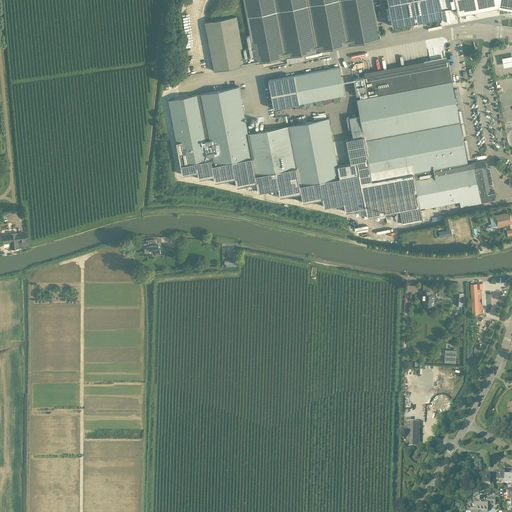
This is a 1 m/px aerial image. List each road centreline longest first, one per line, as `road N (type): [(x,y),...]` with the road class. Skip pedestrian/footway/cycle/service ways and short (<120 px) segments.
road 1 (unknown): [(349,52),(170,94),(180,175),(392,225),(437,212)]
road 2 (track): [(511,244),(423,254),(213,212),(147,212)]
road 3 (unclassified): [(163,238),(196,236),(411,278),(511,273)]
road 4 (unclassified): [(34,231),(31,208),(12,199),(0,53)]
road 5 (unknown): [(455,30),(474,153)]
